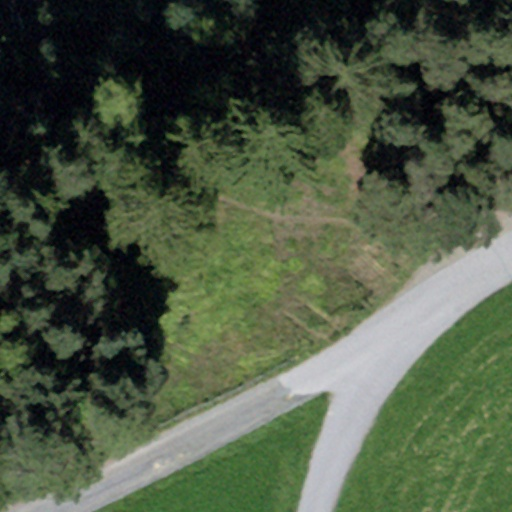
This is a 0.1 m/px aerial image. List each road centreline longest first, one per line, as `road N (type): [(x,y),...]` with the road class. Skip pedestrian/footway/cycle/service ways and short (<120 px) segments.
road 1 (unclassified): [(27,511),(322,365),(381,348)]
road 2 (unclassified): [(312,511),(346,409),(381,348)]
road 3 (unclassified): [(381,348),(511,255)]
